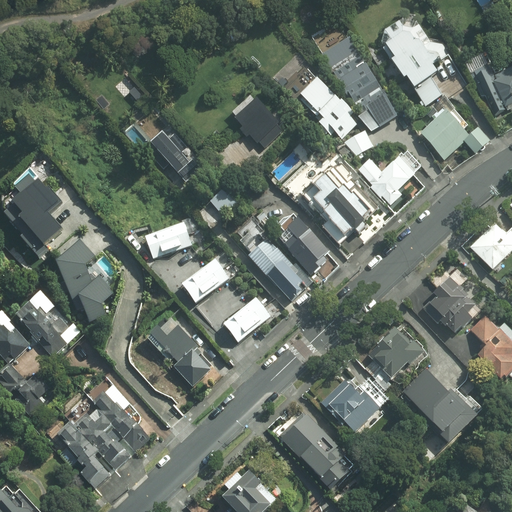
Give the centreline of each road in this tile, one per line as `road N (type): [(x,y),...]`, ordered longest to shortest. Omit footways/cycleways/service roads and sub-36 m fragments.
road 1 (tertiary): [(130,511),(511,161)]
road 2 (track): [(0,31),(134,0)]
